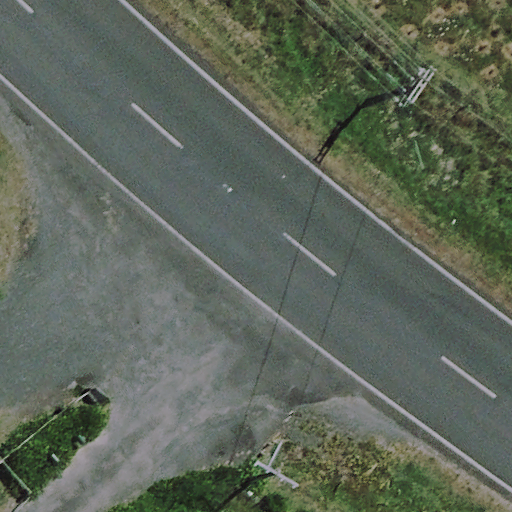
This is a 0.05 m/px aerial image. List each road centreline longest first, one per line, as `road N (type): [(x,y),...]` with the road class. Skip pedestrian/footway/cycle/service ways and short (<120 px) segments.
road 1 (tertiary): [(27,0),(151,118),(511,405)]
road 2 (unknown): [(249,198),(67,511)]
